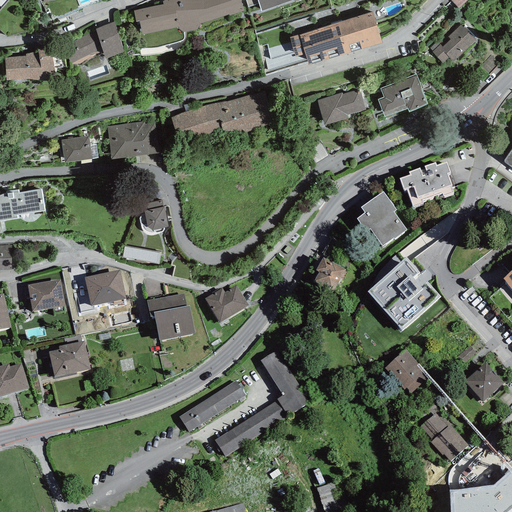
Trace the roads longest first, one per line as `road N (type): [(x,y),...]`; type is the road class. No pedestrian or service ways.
road 1 (residential): [(468,110),(444,107),(325,159),(243,252),(217,258),(187,245),(167,187),(145,168),(27,173),(0,184)]
road 2 (residential): [(0,149),(89,110),(390,43),(435,0)]
road 3 (unclassified): [(344,188),(260,320),(210,371),(127,409),(0,440)]
road 4 (residential): [(344,188),(314,207),(259,269),(197,289),(81,255),(0,277)]
road 5 (residential): [(468,110),(484,161),(440,271),(511,366)]
road 6 (residential): [(0,43),(43,40),(147,0)]
road 7 (unclassified): [(468,110),(344,188)]
